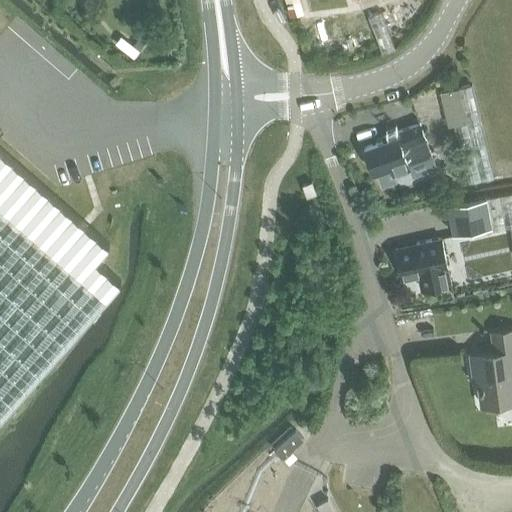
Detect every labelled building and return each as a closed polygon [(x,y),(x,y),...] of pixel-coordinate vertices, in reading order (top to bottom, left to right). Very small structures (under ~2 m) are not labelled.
[(382,53),(394,48),(380,10),(368,15),(382,53)] [(120,36),(115,43),(133,57),(138,50),(120,36)] [(468,183),(494,177),(471,84),(446,90),(468,183)] [(374,174),(375,174),(379,184),(395,178),(394,176),(410,169),(409,165),(432,156),(431,152),(438,149),(433,135),(425,138),(420,124),(383,137),(385,141),(364,148),(374,174)] [(0,417),(120,281),(96,259),(109,244),(0,148),(0,417)] [(311,182),(302,185),(307,197),(316,193),(311,182)] [(452,232),(492,225),(487,196),(447,203),(452,232)] [(422,289),(449,283),(439,239),(396,248),(403,278),(419,274),(422,289)] [(511,329),(491,333),(494,350),(473,353),(476,373),(481,372),(485,404),(511,400),(511,329)] [(295,429),(274,448),(282,458),(303,438),(295,429)] [(335,511),(328,498),(317,504),(321,511),(335,511)]
